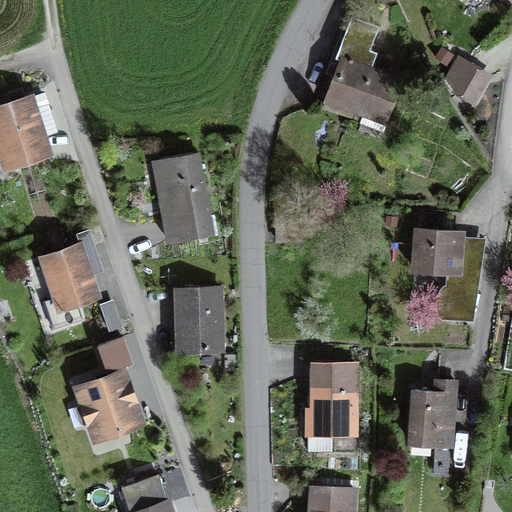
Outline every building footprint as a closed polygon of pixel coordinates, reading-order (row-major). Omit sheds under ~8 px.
[(378,26),(348,14),(332,56),(341,59),(328,91),(367,106),(364,113),(386,121),(401,80),(363,65),(378,26)] [(459,61),(449,78),(460,93),(473,100),(486,76),(459,61)] [(31,97),(0,106),(0,147),(6,165),(48,152),(31,97)] [(198,153),(161,160),(165,191),(159,192),(168,241),(213,232),(198,153)] [(306,208),(276,209),(277,241),(307,240),(306,208)] [(450,271),(449,286),(446,288),(445,291),(444,294),(442,299),(442,304),(442,309),(444,313),(446,317),(468,319),(474,245),(460,244),(461,231),(417,227),(414,268),(450,271)] [(81,242),(43,255),(55,296),(44,300),(53,329),(84,319),(78,301),(97,295),(81,242)] [(220,286),(177,288),(179,351),(222,349),(220,286)] [(354,363),(315,362),(314,408),(309,408),(309,433),(353,434),(354,363)] [(123,371),(79,386),(96,437),(141,422),(123,371)] [(454,380),(437,378),(437,390),(415,389),(411,442),(449,445),(454,380)] [(170,511),(158,473),(123,485),(131,511),(170,511)] [(350,511),(352,487),(314,485),(312,511),(350,511)]
